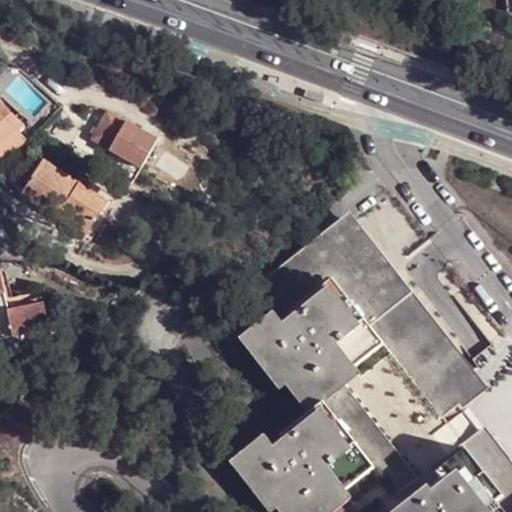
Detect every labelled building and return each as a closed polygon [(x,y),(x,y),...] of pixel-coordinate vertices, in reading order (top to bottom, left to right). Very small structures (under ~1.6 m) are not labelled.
[(0,164),(27,139),(17,129),(23,123),(0,102),(0,164)] [(157,136),(107,107),(91,135),(140,164),(157,136)] [(42,160),(21,195),(75,229),(81,221),(90,226),(106,199),(86,187),(42,160)] [(106,199),(118,198),(90,180),(86,187),(106,199)] [(106,199),(90,226),(90,242),(118,198),(106,199)] [(476,361),(347,200),(250,277),(271,301),(280,312),(291,304),(288,300),(325,273),(327,276),(357,311),(362,308),(381,333),(445,411),(463,395),(488,376),(476,361)] [(90,242),(90,226),(81,221),(75,229),(74,232),(90,242)] [(8,310),(4,289),(0,272),(0,339),(48,330),(42,303),(8,310)] [(288,300),(291,304),(327,276),(325,273),(288,300)] [(343,374),(359,363),(353,355),(334,331),(357,311),(327,276),(291,304),(280,312),(271,301),(237,326),(277,379),(283,373),(306,402),(279,422),(282,426),(316,400),(314,397),(343,374)] [(353,355),(381,333),(362,308),(357,311),(334,331),(353,355)] [(48,349),(53,358),(60,355),(55,345),(48,349)] [(353,433),(371,456),(401,492),(425,474),(420,468),(343,374),(314,397),(316,400),(345,440),(353,433)] [(287,511),(317,511),(350,487),(344,478),(326,456),(345,440),(316,400),(282,426),(272,435),(263,423),(227,450),(269,502),(276,497),(287,511)] [(511,511),(511,457),(481,418),(461,434),(481,460),(475,466),(511,511)] [(326,456),(344,478),(371,456),(353,433),(345,440),(326,456)] [(487,511),(511,511),(475,466),(481,460),(461,434),(448,444),(430,458),(440,471),(455,459),(493,506),(487,511)] [(487,511),(493,506),(455,459),(440,471),(429,479),(425,474),(401,492),(391,500),(386,504),(392,511),(487,511)]
